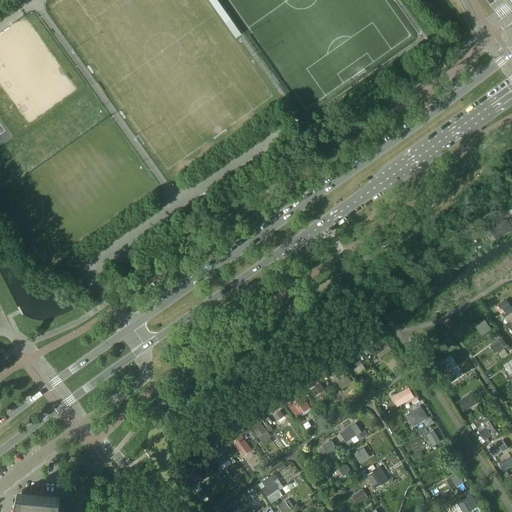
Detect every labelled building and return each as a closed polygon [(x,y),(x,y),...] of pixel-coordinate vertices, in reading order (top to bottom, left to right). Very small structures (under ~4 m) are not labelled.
[(511,217),(507,220),(506,219),(491,228),(490,226),(486,228),(491,237),(493,236),(495,239),(511,229),(511,228),(511,217)] [(501,313),(511,306),(506,299),(496,306),(501,313)] [(491,328),(484,319),(475,325),(482,334),(491,328)] [(384,348),(378,340),(368,348),(372,353),(374,352),(375,354),(384,348)] [(503,346),(498,340),(489,346),(495,352),(503,346)] [(361,362),(356,355),(347,361),(352,368),(361,362)] [(341,376),(336,370),(330,374),(335,381),(341,376)] [(456,377),(452,370),(443,375),(448,383),(456,377)] [(324,389),(319,382),(311,388),(316,394),(324,389)] [(414,397),(408,387),(392,396),(397,405),(414,397)] [(465,396),(461,389),(454,393),(458,400),(465,396)] [(458,400),(464,410),(476,402),(470,392),(458,400)] [(306,402),(301,395),(292,402),(297,408),(306,402)] [(425,417),(421,409),(412,415),(417,422),(425,417)] [(286,419),(279,410),(270,417),(277,426),(286,419)] [(428,425),(434,421),(431,416),(424,420),(428,425)] [(266,430),(261,423),(253,428),(258,435),(266,430)] [(355,435),(350,426),(340,432),(346,441),(355,435)] [(490,434),(486,427),(479,432),(484,439),(490,434)] [(440,441),(433,430),(426,434),(432,445),(440,441)] [(247,444),(242,437),(235,442),(240,449),(247,444)] [(336,447),(331,440),(322,446),(326,453),(336,447)] [(503,450),(498,442),(489,449),(493,456),(503,450)] [(368,456),(363,448),(354,453),(359,462),(368,456)] [(229,459),(223,450),(214,457),(220,465),(229,459)] [(499,463),(502,469),(511,463),(511,460),(510,457),(499,463)] [(212,474),(205,464),(194,471),(202,481),(212,474)] [(351,471),(346,464),(339,468),(343,475),(351,471)] [(463,482),(458,473),(450,477),(456,486),(463,482)] [(383,485),(379,478),(372,482),(376,489),(383,485)] [(278,488),(273,481),(264,487),(269,494),(278,488)] [(367,496),(362,489),(352,496),(356,503),(367,496)] [(260,501),(255,492),(247,497),(253,505),(260,501)] [(58,511),(58,508),(60,508),(60,497),(58,497),(22,494),(16,493),(14,504),(18,505),(16,511),(58,511)] [(477,506),(473,498),(465,503),(469,511),(477,506)] [(283,511),(289,508),(284,501),(277,506),(281,511),(283,511)]
